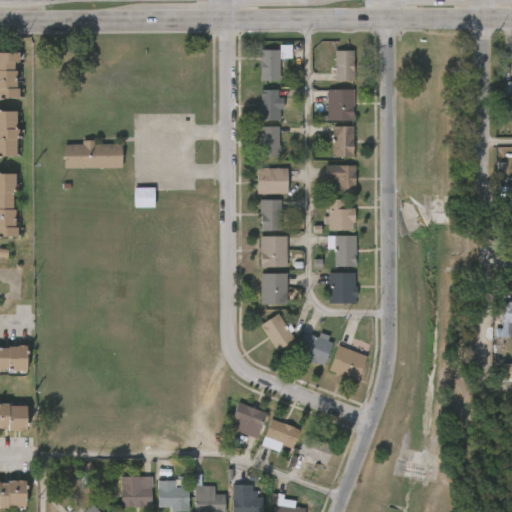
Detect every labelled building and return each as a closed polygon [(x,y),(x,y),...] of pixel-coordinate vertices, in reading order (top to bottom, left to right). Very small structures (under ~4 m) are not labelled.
[(279,80),(260,81),(259,50),(279,49),(279,45),(291,45),(291,58),(279,58),(279,80)] [(11,61),(11,67),(17,67),(17,71),(15,71),(15,85),(18,85),(18,96),(0,96),(0,50),(18,50),(18,61),(11,61)] [(353,81),(335,81),(334,51),(353,50),(353,81)] [(511,88),(509,88),(509,95),(500,94),(500,81),(511,81),(511,55),(511,88)] [(353,121),(326,120),(326,89),(354,89),(353,121)] [(278,96),(283,97),(283,109),(280,109),(280,121),(259,121),(259,90),(278,90),(278,96)] [(0,110),(15,110),(15,128),(18,128),(18,137),(15,137),(15,156),(0,155),(0,110)] [(352,157),(332,157),(332,126),(352,126),(352,157)] [(278,131),(280,158),(260,158),(260,151),(258,151),(258,137),(260,137),(260,127),(278,127),(278,131)] [(97,141),(97,144),(123,143),(123,167),(66,167),(66,144),(84,144),(84,140),(97,141)] [(355,180),(355,191),(336,191),(337,181),(324,181),(324,165),(355,165),(355,180)] [(286,194),(256,194),(256,169),(286,169),(286,194)] [(0,171),(1,171),(1,172),(14,172),(14,187),(16,188),(16,191),(12,191),(12,208),(14,208),(14,226),(17,226),(17,234),(0,234),(0,171)] [(511,184),(511,222),(501,222),(501,202),(506,202),(506,184),(511,184)] [(153,208),(133,207),(133,188),(153,188),(153,208)] [(279,233),(260,234),(259,200),(280,199),(281,231),(279,231),(279,233)] [(344,209),(355,209),(355,223),(352,223),(352,231),(328,231),(328,224),(323,224),(323,217),(327,217),(327,200),(344,200),(344,209)] [(286,267),(259,267),(259,236),(286,236),(286,267)] [(355,249),(355,266),(334,266),(334,249),(326,249),(326,236),(355,236),(355,249)] [(354,286),(357,287),(357,299),(354,299),(354,304),(328,304),(328,273),(354,273),(354,286)] [(286,305),(259,305),(259,274),(286,274),(286,305)] [(511,300),(511,304),(511,322),(509,322),(509,337),(491,337),(491,328),(499,328),(498,322),(498,324),(491,324),(491,306),(498,306),(498,303),(511,300)] [(276,314),(284,326),(288,323),(293,331),(290,333),(293,339),(275,351),(259,325),(276,314)] [(332,343),(323,366),(317,364),(316,366),(302,360),(306,350),(297,347),(303,332),(332,343)] [(26,345),(26,372),(23,372),(23,371),(11,371),(11,372),(7,372),(8,369),(1,369),(1,371),(0,371),(0,347),(7,348),(7,345),(26,345)] [(366,357),(356,382),(333,375),(334,373),(328,371),(337,346),(366,357)] [(511,381),(497,381),(497,376),(495,376),(495,373),(498,373),(498,367),(502,367),(502,360),(511,360),(511,381)] [(0,403),(9,403),(9,405),(27,405),(27,431),(8,431),(8,429),(0,429),(0,403)] [(267,414),(262,428),(260,427),(256,440),(233,431),(235,423),(231,421),(237,403),(267,414)] [(298,431),(291,450),(280,445),(278,453),(260,446),(270,420),(298,431)] [(310,438),(314,440),(314,438),(328,444),(327,445),(333,448),(325,465),(297,453),(305,436),(310,438)] [(137,506),(121,506),(122,488),(132,488),(132,479),(143,480),(143,473),(153,473),(152,506),(137,506)] [(202,474),(202,487),(215,487),(215,495),(225,495),(225,511),(195,511),(195,486),(191,486),(191,474),(202,474)] [(25,480),(24,506),(7,506),(7,511),(0,510),(0,483),(6,483),(6,480),(25,480)] [(178,480),(178,487),(182,487),(182,481),(187,481),(187,487),(191,487),(191,511),(172,511),(172,507),(160,507),(160,487),(172,487),(172,480),(178,480)] [(253,485),(253,497),(263,497),(263,511),(233,511),(233,485),(253,485)] [(306,508),(305,511),(274,511),(276,504),(271,503),(273,492),(285,494),(284,499),(296,501),(295,507),(306,508)]
